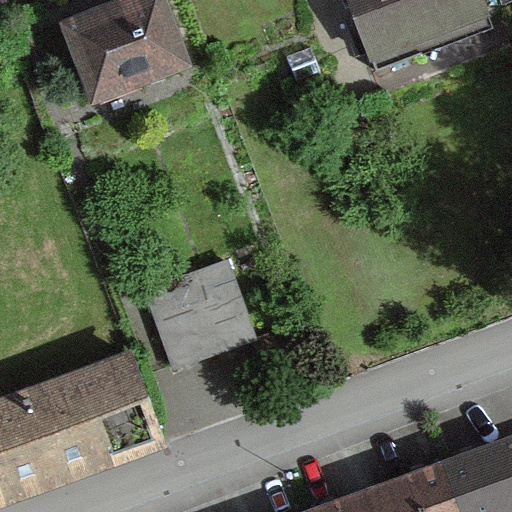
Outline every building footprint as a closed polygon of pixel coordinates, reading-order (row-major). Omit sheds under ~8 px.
[(92,95),(176,63),(152,0),(139,0),(66,28),(92,95)] [(412,41),(482,14),(476,0),(343,0),(371,73),(417,56),(412,41)] [(291,83),(315,74),(306,50),(282,59),(291,83)] [(168,364),(248,335),(223,264),(142,293),(168,364)] [(281,344),(256,353),(264,377),(289,368),(281,344)] [(0,469),(143,418),(119,354),(0,396),(0,469)] [(511,511),(511,440),(439,467),(455,511),(511,511)] [(377,511),(455,511),(439,467),(370,492),(377,511)] [(377,511),(370,492),(315,511),(377,511)]
